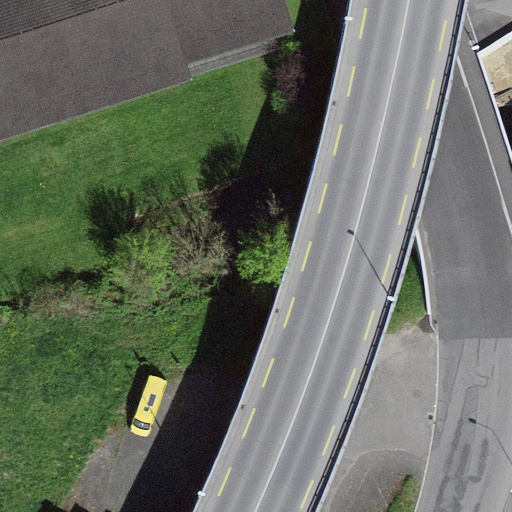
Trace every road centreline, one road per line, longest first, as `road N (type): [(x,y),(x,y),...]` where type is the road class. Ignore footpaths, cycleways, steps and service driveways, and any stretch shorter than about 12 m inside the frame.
road 1 (primary): [(254,511),(349,255),(408,0)]
road 2 (residential): [(390,0),(474,279),(479,398),(456,511)]
